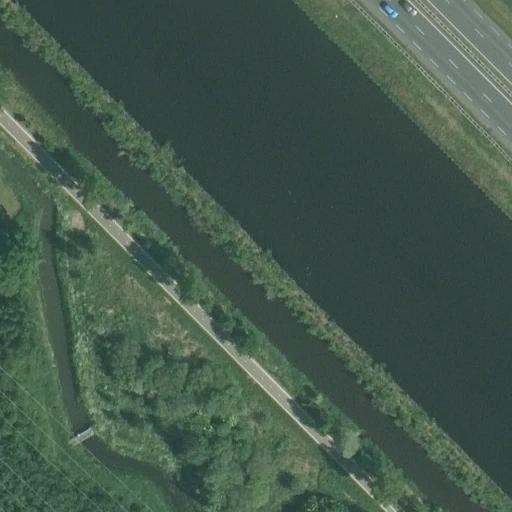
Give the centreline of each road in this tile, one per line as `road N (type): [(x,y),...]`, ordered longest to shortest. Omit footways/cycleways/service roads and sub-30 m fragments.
road 1 (unclassified): [(0,120),(391,511)]
road 2 (trunk): [(383,0),(511,128)]
